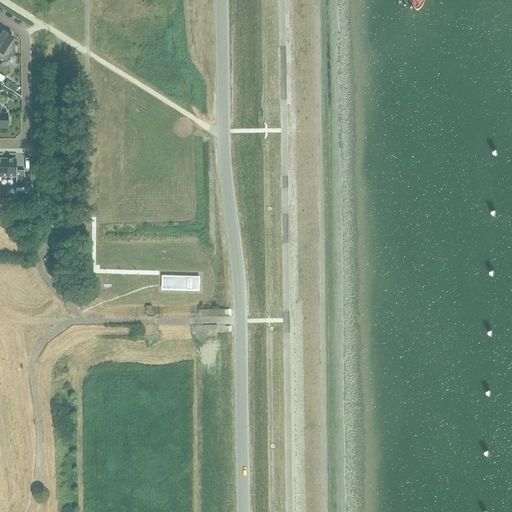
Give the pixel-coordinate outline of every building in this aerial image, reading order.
[(8,34),(0,46),(0,58),(7,63),(11,56),(15,56),(15,42),(15,41),(12,40),(14,38),(8,34)] [(2,83),(9,87),(14,80),(7,75),(2,83)] [(15,93),(18,88),(11,84),(9,88),(15,93)] [(14,102),(17,97),(11,93),(7,98),(14,102)] [(0,129),(7,130),(7,126),(10,124),(10,119),(7,117),(7,114),(1,114),(1,107),(0,106),(0,129)] [(16,159),(0,159),(0,177),(16,177),(16,188),(24,188),(24,171),(16,171),(16,159)] [(199,290),(199,278),(163,277),(163,289),(199,290)]
